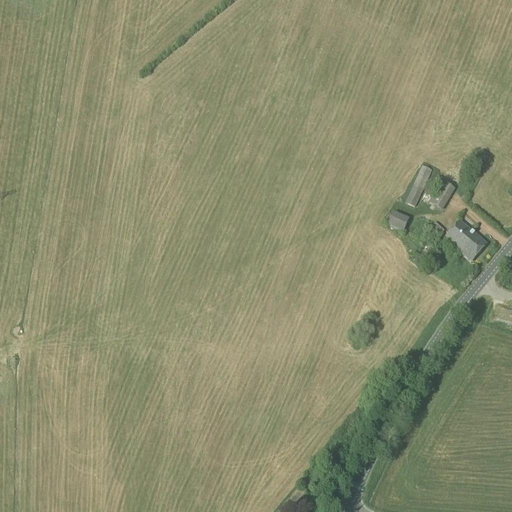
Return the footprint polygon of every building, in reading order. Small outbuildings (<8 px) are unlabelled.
[(414,209),(431,172),(421,168),(404,204),(414,209)] [(441,212),(454,191),(440,183),(428,204),(441,212)] [(471,265),(487,246),(459,223),(443,241),(471,265)] [(436,241),(444,231),(435,224),(427,234),(436,241)] [(425,263),(432,250),(424,246),(417,258),(425,263)]
